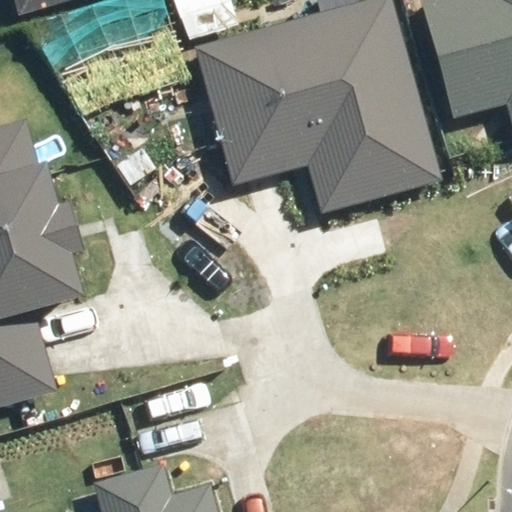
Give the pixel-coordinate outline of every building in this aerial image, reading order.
[(5,0),(11,20),(85,0),(5,0)] [(511,0),(444,0),(418,6),(445,127),(504,114),(511,149),(511,0)] [(192,52),(228,194),(301,176),(313,223),(444,191),(396,1),(192,52)] [(52,218),(27,126),(0,133),(0,421),(53,407),(31,328),(74,316),(63,277),(82,272),(66,214),(52,218)] [(158,470),(92,488),(98,511),(216,511),(209,487),(166,499),(158,470)]
